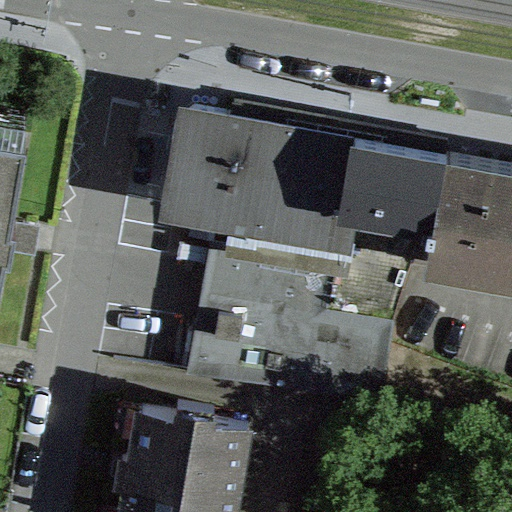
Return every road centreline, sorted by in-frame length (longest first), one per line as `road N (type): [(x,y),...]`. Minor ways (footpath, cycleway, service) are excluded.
road 1 (residential): [(123,15),(36,511)]
road 2 (secondary): [(123,15),(511,83)]
